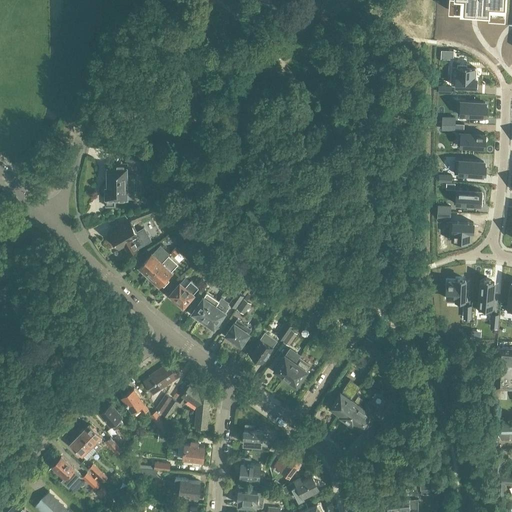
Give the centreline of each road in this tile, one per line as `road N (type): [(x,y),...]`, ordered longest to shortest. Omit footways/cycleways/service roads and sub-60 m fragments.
road 1 (residential): [(48,219),(65,194),(99,66),(150,0)]
road 2 (residential): [(0,486),(89,393),(170,335)]
road 3 (residential): [(170,335),(48,219)]
road 4 (residential): [(493,236),(506,94)]
road 5 (residential): [(215,511),(229,380)]
road 6 (residential): [(293,424),(364,322)]
